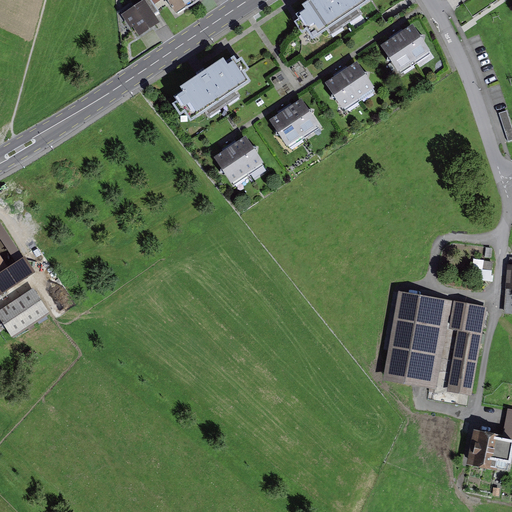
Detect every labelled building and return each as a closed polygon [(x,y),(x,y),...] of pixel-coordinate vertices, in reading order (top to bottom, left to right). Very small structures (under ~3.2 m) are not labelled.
[(163,19),(149,0),(148,0),(131,12),(145,32),(163,19)] [(168,0),(178,14),(198,0),(168,0)] [(317,0),(301,11),(319,36),(371,0),(317,0)] [(418,59),(434,49),(417,23),(410,28),(401,33),(418,59)] [(403,69),(418,59),(401,33),(392,39),(385,44),(403,69)] [(181,91),(198,117),(257,78),(240,52),(181,91)] [(362,96),(377,85),(361,60),(353,65),(345,71),(362,96)] [(346,106),(362,96),(345,71),(337,76),(329,81),(346,106)] [(298,101),(290,107),(307,132),(322,122),(305,97),(298,101)] [(282,113),(275,118),(292,143),(307,132),(290,107),(282,113)] [(511,123),(508,110),(499,113),(507,143),(511,141),(511,123)] [(268,161),(250,135),(235,145),(253,171),(268,161)] [(253,171),(235,145),(230,149),(220,156),(239,182),(253,171)] [(0,245),(0,277),(14,269),(0,245)] [(511,257),(508,257),(503,314),(511,314),(511,257)] [(490,281),(493,262),(473,259),(471,278),(490,281)] [(39,288),(3,311),(17,332),(52,309),(39,288)] [(452,298),(406,290),(391,373),(438,381),(452,298)] [(492,305),(462,300),(458,321),(467,322),(457,387),(478,390),(492,305)] [(511,409),(508,409),(502,436),(511,437),(511,409)] [(511,437),(502,436),(476,431),(470,464),(495,469),(497,458),(511,461),(511,458),(511,437)]
